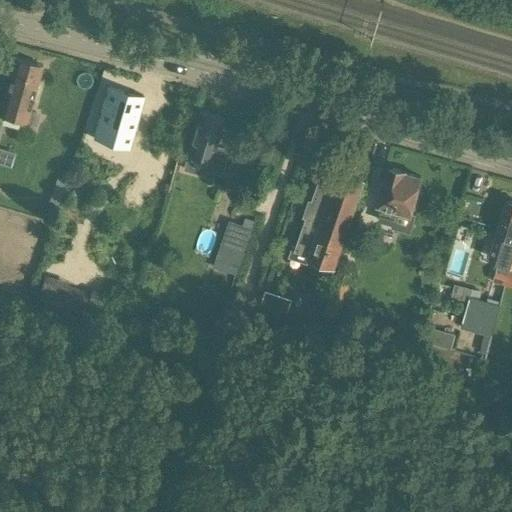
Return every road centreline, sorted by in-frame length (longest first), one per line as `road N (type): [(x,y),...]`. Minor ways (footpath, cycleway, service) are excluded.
road 1 (secondary): [(511,160),(0,20)]
road 2 (track): [(310,103),(166,511)]
road 3 (unclassified): [(341,322),(437,353),(511,465)]
